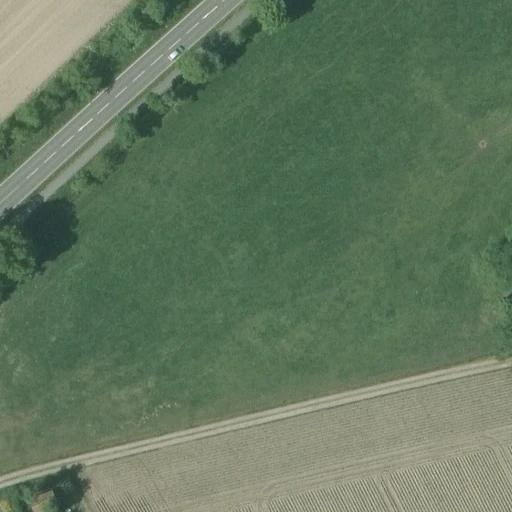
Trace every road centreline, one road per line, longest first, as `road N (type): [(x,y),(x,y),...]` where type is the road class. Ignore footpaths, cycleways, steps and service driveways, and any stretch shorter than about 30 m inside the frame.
road 1 (track): [(511,363),(0,484)]
road 2 (secondary): [(0,205),(226,0)]
